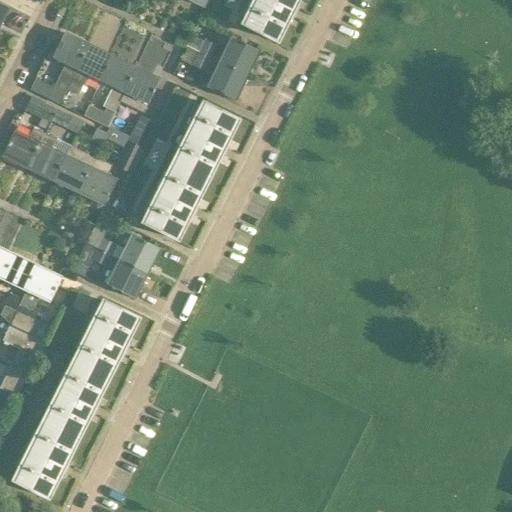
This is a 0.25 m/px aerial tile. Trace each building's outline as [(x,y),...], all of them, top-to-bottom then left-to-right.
[(183,0),(203,10),(208,0),(183,0)] [(258,0),(245,28),(277,44),(298,0),(258,0)] [(65,94),(67,89),(76,71),(88,46),(64,35),(52,59),(64,65),(53,88),(65,94)] [(219,64),(246,77),(258,52),(231,39),(219,63),(219,64)] [(235,102),(246,77),(219,64),(219,63),(211,59),(217,47),(204,40),(191,67),(213,76),(207,89),(235,102)] [(76,71),(67,89),(78,95),(87,76),(100,82),(112,58),(88,46),(76,71)] [(112,58),(100,82),(112,88),(102,107),(114,113),(119,103),(136,70),(112,58)] [(136,70),(119,103),(143,115),(148,106),(160,81),(136,70)] [(49,123),(56,109),(31,97),(24,111),(49,123)] [(237,122),(205,106),(144,226),(176,242),(237,122)] [(56,109),(49,123),(50,124),(51,122),(77,134),(83,122),(56,109)] [(147,120),(141,117),(128,142),(143,150),(155,124),(147,120)] [(1,157),(27,170),(44,134),(33,129),(28,139),(14,132),(1,157)] [(44,134),(27,170),(52,182),(65,157),(51,150),(57,140),(44,134)] [(128,142),(116,167),(131,174),(143,150),(128,142)] [(52,182),(77,194),(94,158),(71,147),(67,158),(65,157),(52,182)] [(94,158),(77,194),(103,207),(115,182),(106,177),(111,166),(94,158)] [(95,225),(85,245),(145,275),(157,250),(130,237),(124,250),(103,239),(107,231),(95,225)] [(145,275),(85,245),(76,262),(88,267),(91,261),(113,271),(105,287),(132,300),(145,275)] [(0,280),(1,281),(13,256),(0,249),(0,280)] [(24,292),(36,267),(13,256),(1,281),(24,292)] [(36,267),(24,292),(21,299),(9,324),(7,328),(27,337),(35,321),(27,318),(32,309),(34,310),(39,299),(49,304),(60,279),(36,267)] [(136,320),(105,304),(14,483),(46,499),(136,320)] [(27,337),(7,328),(0,342),(38,360),(45,346),(27,337)]
